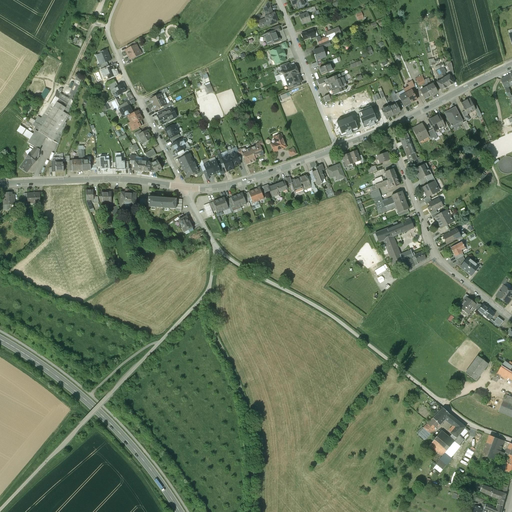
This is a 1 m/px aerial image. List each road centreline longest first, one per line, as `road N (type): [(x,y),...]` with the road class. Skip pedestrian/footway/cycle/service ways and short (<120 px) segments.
road 1 (track): [(0,510),(205,293),(214,247)]
road 2 (track): [(426,390),(328,313),(214,247)]
road 3 (secondary): [(0,337),(108,417),(185,511)]
road 4 (residential): [(386,128),(443,265),(511,318)]
road 5 (track): [(209,284),(212,325),(245,403),(253,511)]
road 6 (track): [(167,511),(147,478),(98,430),(3,511)]
road 7 (track): [(0,360),(73,415),(0,505)]
road 8 (tertiary): [(0,184),(128,178),(182,187)]
road 9 (residential): [(105,29),(182,187)]
road 10 (track): [(137,100),(223,57),(266,0)]
road 11 (tertiary): [(182,187),(218,187),(336,147)]
road 12 (residential): [(278,0),(336,147)]
road 13 (tertiary): [(386,128),(511,64)]
